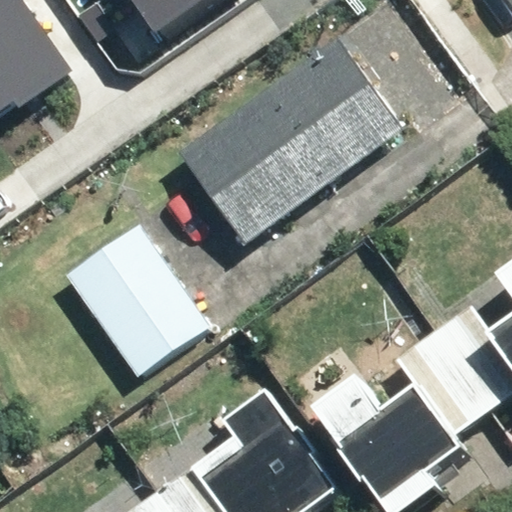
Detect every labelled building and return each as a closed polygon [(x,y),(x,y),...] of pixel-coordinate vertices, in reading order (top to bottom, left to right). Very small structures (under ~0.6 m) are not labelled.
[(0,0),(0,123),(0,124),(81,67),(33,0),(0,0)] [(145,0),(170,36),(223,0),(145,0)] [(342,64),(194,168),(252,251),(400,147),(342,64)] [(148,229),(76,281),(150,384),(222,332),(148,229)] [(511,301),(485,320),(511,358),(511,301)] [(511,418),(511,358),(485,320),(399,379),(421,411),(403,424),(384,396),(338,427),(397,511),(454,511),(459,509),(449,494),(487,469),(471,447),(511,418)] [(194,490),(209,511),(339,511),(348,506),(276,402),(227,436),(241,458),(194,490)] [(209,511),(194,490),(162,511),(209,511)]
